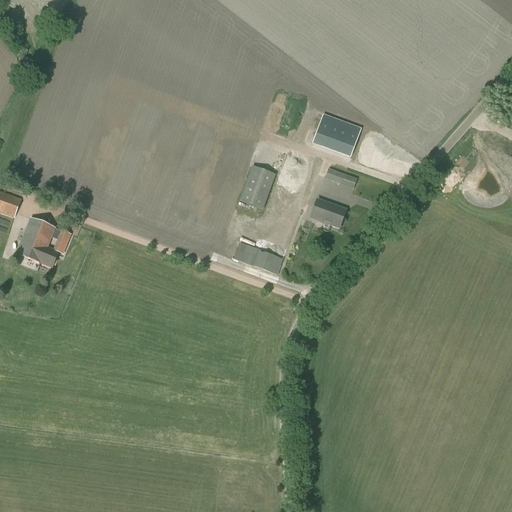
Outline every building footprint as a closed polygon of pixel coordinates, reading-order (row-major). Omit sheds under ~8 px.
[(68,189),(99,201),(136,99),(104,88),(68,189)] [(128,211),(159,223),(195,121),(164,110),(128,211)] [(316,115),(306,143),(344,157),(354,128),(316,115)] [(226,132),(189,233),(220,245),(257,144),(226,132)] [(254,248),(247,266),(277,277),(317,167),(287,156),(256,242),(247,239),(245,244),(254,248)] [(200,172),(203,166),(193,163),(190,169),(200,172)] [(239,202),(263,210),(275,176),(251,167),(239,202)] [(328,169),(324,180),(353,190),(357,180),(328,169)] [(201,176),(187,171),(174,207),(188,211),(201,176)] [(355,191),(336,187),(333,199),(352,204),(355,191)] [(21,200),(0,192),(0,214),(14,220),(21,200)] [(311,219),(339,229),(346,211),(318,201),(311,219)] [(71,236),(61,232),(54,251),(47,248),(55,229),(31,220),(17,255),(52,268),(58,254),(63,256),(71,236)]
